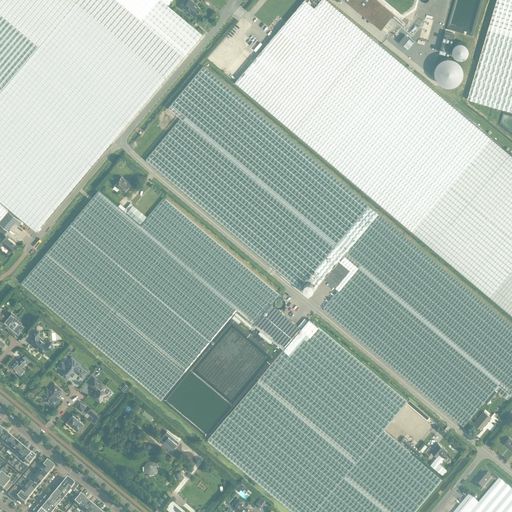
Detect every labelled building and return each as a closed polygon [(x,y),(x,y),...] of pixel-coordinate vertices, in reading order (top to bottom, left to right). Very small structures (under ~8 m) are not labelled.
[(171,0),(0,0),(0,201),(36,231),(202,34),(167,5),(171,0)] [(194,5),(195,4),(190,0),(188,0),(187,3),(184,1),(179,7),(181,9),(183,7),(186,10),(195,16),(200,9),(194,5)] [(235,82),(293,131),(372,38),(326,0),(320,0),(274,55),(269,51),(260,61),(255,57),(235,82)] [(376,0),(348,0),(381,27),(393,13),(376,0)] [(511,0),(497,0),(468,99),(511,112),(511,0)] [(438,22),(429,38),(439,44),(448,28),(438,22)] [(511,155),(372,38),(293,131),(321,154),(511,315),(511,155)] [(346,251),(342,256),(338,261),(353,274),(339,290),(323,309),(463,426),(494,390),(495,388),(507,399),(511,393),(511,325),(378,214),(203,66),(168,108),(181,118),(146,159),(299,288),(308,279),(338,244),(346,251)] [(124,192),(131,184),(127,181),(126,182),(121,178),(115,185),(124,192)] [(237,310),(254,324),(271,303),(279,294),(164,198),(141,225),(99,190),(21,283),(60,316),(161,400),(237,310)] [(2,233),(2,232),(6,229),(13,220),(17,224),(19,220),(6,209),(0,203),(0,223),(2,226),(0,228),(0,230),(2,233)] [(147,217),(133,205),(127,212),(141,224),(147,217)] [(6,236),(2,232),(2,233),(0,235),(0,247),(2,245),(10,251),(10,250),(11,251),(12,250),(13,249),(14,248),(15,247),(15,246),(14,246),(15,245),(5,237),(6,236)] [(324,278),(338,261),(342,256),(346,251),(338,244),(308,279),(317,286),(324,278)] [(353,274),(338,261),(324,278),(339,290),(353,274)] [(271,303),(254,324),(284,349),(285,347),(290,351),(314,323),(308,319),(301,328),(271,303)] [(407,402),(314,323),(290,351),(285,347),(284,349),(208,439),(294,511),(414,511),(442,479),(383,430),(407,402)] [(39,337),(38,331),(32,332),(32,338),(29,342),(30,342),(30,343),(32,345),(34,345),(34,346),(35,345),(38,348),(38,349),(38,350),(41,352),(42,352),(43,353),(46,349),(50,349),(50,342),(45,343),(39,337)] [(22,357),(18,362),(16,360),(10,367),(20,375),(26,368),(24,367),(28,361),(22,357)] [(59,373),(67,379),(70,375),(71,375),(73,372),(73,373),(73,372),(74,371),(82,377),(87,372),(79,365),(80,364),(72,357),(66,365),(65,364),(63,363),(59,367),(61,369),(62,369),(59,373)] [(100,402),(103,398),(104,398),(105,398),(106,398),(106,397),(106,396),(106,395),(107,393),(102,389),(104,386),(101,383),(101,384),(95,379),(90,384),(98,391),(97,392),(96,392),(95,392),(94,393),(94,394),(95,394),(94,396),(96,397),(95,398),(96,399),(98,401),(98,400),(100,402)] [(54,384),(48,390),(46,388),(40,394),(43,397),(46,400),(45,401),(46,402),(48,404),(49,404),(50,404),(53,407),(58,401),(55,399),(55,396),(61,390),(54,384)] [(496,392),(494,390),(484,401),(487,403),(496,392)] [(140,403),(134,409),(138,413),(140,410),(143,412),(142,413),(146,417),(150,420),(153,416),(149,413),(150,413),(145,409),(143,407),(144,406),(140,403)] [(481,430),(492,417),(484,411),(474,423),(481,430)] [(73,415),(68,421),(67,422),(68,422),(78,430),(78,431),(79,430),(83,424),(84,424),(83,424),(80,421),(80,419),(79,418),(78,418),(77,418),(73,415)] [(166,431),(161,439),(164,442),(165,442),(173,449),(177,444),(176,444),(177,443),(178,443),(179,442),(167,431),(166,431)] [(8,435),(1,443),(5,446),(11,439),(7,436),(8,435)] [(11,439),(5,446),(9,449),(15,442),(11,439)] [(9,449),(8,451),(11,454),(19,446),(15,442),(9,449)] [(443,457),(447,452),(443,449),(444,448),(438,443),(433,449),(430,447),(426,452),(429,455),(432,452),(437,456),(439,454),(443,457)] [(418,457),(422,452),(413,444),(408,449),(418,457)] [(19,446),(11,454),(15,458),(23,449),(19,446)] [(23,449),(15,458),(19,461),(27,452),(23,449)] [(27,452),(19,461),(23,464),(31,455),(30,455),(27,452)] [(31,455),(23,464),(27,468),(29,466),(35,458),(31,455)] [(43,467),(51,473),(54,469),(53,467),(48,463),(48,464),(47,463),(43,467)] [(154,476),(158,472),(157,467),(153,463),(148,464),(145,468),(145,473),(149,477),(154,476)] [(40,471),(47,476),(50,473),(51,473),(43,467),(40,471)] [(37,475),(44,480),(47,476),(40,471),(37,475)] [(482,488),(491,478),(484,472),(479,479),(478,478),(475,483),(482,488)] [(33,478),(41,485),(41,484),(44,480),(37,475),(33,478)] [(12,484),(5,478),(0,484),(0,488),(3,490),(6,492),(12,484)] [(30,482),(37,489),(41,485),(33,478),(30,482)] [(63,484),(71,490),(73,492),(79,485),(76,483),(74,486),(73,484),(69,480),(68,481),(67,479),(63,484)] [(511,511),(511,490),(498,479),(478,503),(470,511),(511,511)] [(27,486),(34,492),(37,488),(37,489),(30,482),(27,486)] [(71,490),(63,484),(64,484),(61,488),(67,494),(71,490)] [(24,490),(30,496),(34,492),(27,486),(25,485),(22,489),(24,490)] [(57,492),(64,498),(67,494),(61,488),(57,492)] [(20,494),(28,500),(27,500),(30,496),(24,490),(20,494)] [(54,495),(61,501),(64,498),(57,492),(54,495)] [(28,500),(20,494),(19,493),(15,497),(18,500),(22,504),(23,503),(24,504),(28,500)] [(50,499),(58,505),(61,501),(54,495),(50,499)] [(454,511),(470,511),(478,503),(468,495),(454,511)] [(77,509),(85,499),(80,496),(73,505),(77,509)] [(58,505),(50,499),(51,500),(47,504),(54,509),(58,505)] [(81,511),(88,503),(84,500),(85,500),(85,499),(77,509),(81,511)] [(240,502),(239,504),(238,503),(237,503),(237,504),(236,504),(236,505),(236,506),(236,507),(237,507),(235,509),(239,511),(252,511),(251,511),(252,509),(247,505),(246,507),(240,502)] [(88,503),(81,511),(87,511),(92,506),(88,503)] [(167,511),(183,511),(173,503),(166,511),(167,511)]
